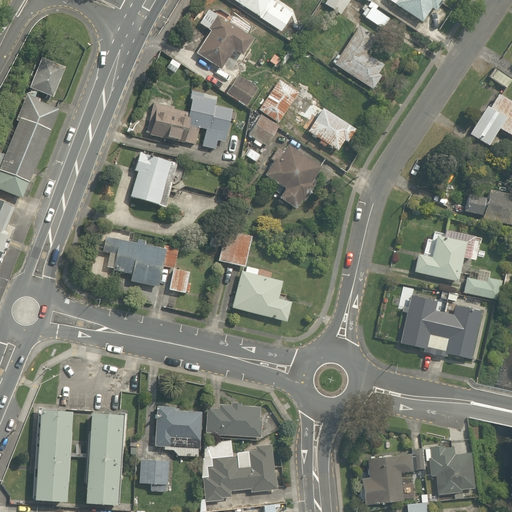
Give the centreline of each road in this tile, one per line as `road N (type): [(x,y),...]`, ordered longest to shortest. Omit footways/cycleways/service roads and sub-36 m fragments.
road 1 (unclassified): [(337,350),(381,176),(500,0)]
road 2 (secondary): [(36,290),(138,22)]
road 3 (unclassified): [(49,314),(300,372)]
road 4 (residential): [(358,385),(511,413)]
